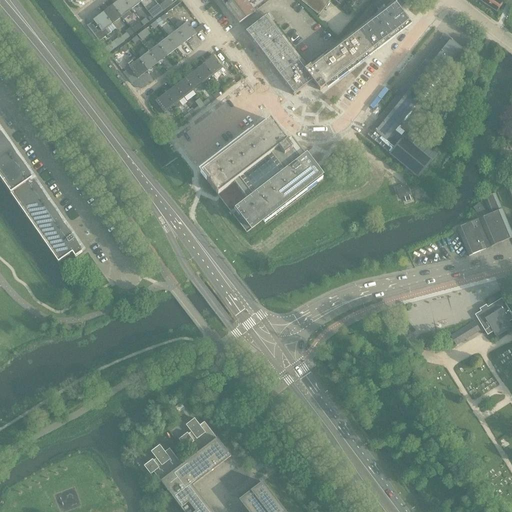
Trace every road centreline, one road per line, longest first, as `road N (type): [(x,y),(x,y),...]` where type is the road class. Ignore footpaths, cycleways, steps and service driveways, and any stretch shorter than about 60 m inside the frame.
road 1 (tertiary): [(224,277),(3,0)]
road 2 (residential): [(224,40),(275,109),(301,132),(324,135),(342,128),(443,0)]
road 3 (residential): [(127,272),(1,92)]
road 4 (unclassified): [(324,311),(511,257)]
road 5 (tertiary): [(314,406),(390,509)]
